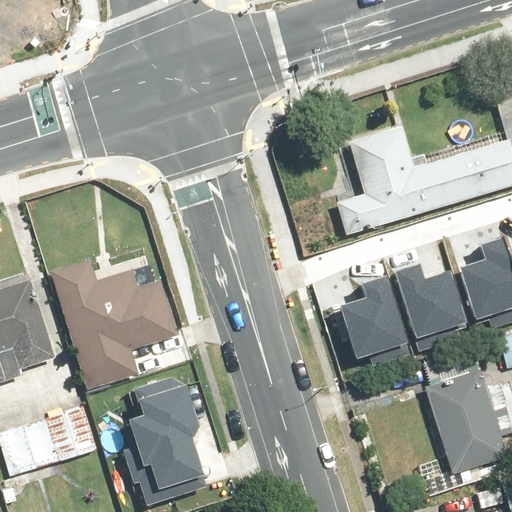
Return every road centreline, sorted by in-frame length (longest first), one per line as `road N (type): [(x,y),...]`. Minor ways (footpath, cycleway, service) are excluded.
road 1 (secondary): [(307,511),(174,85)]
road 2 (secondary): [(174,85),(443,0)]
road 3 (secondary): [(0,137),(174,85)]
